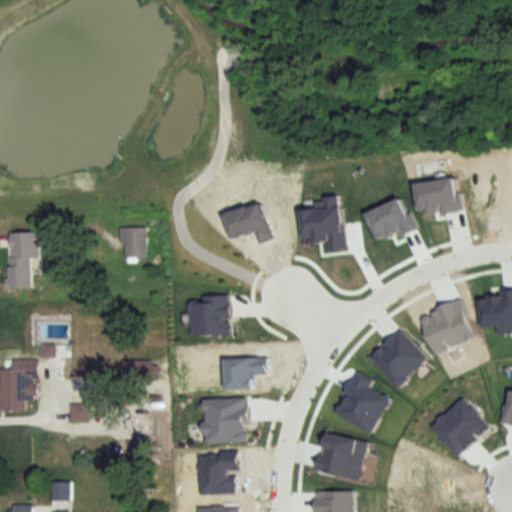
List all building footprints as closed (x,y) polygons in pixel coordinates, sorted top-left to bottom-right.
[(148,228),(122,228),(122,258),(148,258),(148,228)] [(40,233),(10,234),(11,290),(33,289),(32,259),(41,259),(40,233)] [(28,412),(28,402),(39,402),(39,360),(17,359),(17,368),(2,368),(2,412),(28,412)] [(158,380),(158,363),(133,363),(133,380),(158,380)] [(91,404),(72,404),(72,423),(91,423),(91,404)] [(53,501),(72,501),(72,483),(53,483),(53,501)]
